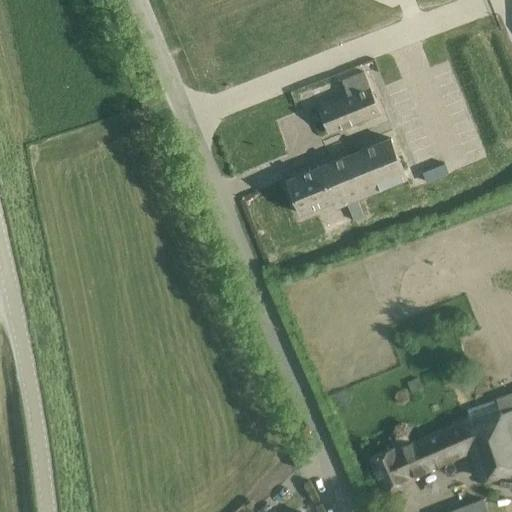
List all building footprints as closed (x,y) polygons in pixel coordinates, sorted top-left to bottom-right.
[(511,86),(492,29),(388,65),(417,147),(511,114),(511,86)] [(349,94),(318,107),(328,134),(381,113),(363,71),(342,79),(349,94)] [(344,204),(346,203),(356,199),(407,179),(391,138),(328,163),(344,204)] [(344,204),(328,163),(286,180),(299,213),(332,200),(335,207),(344,204)] [(511,468),(511,391),(466,409),(469,416),(408,442),(406,435),(391,442),(393,447),(369,458),(382,488),(472,450),(483,479),(511,468)] [(487,511),(483,498),(445,511),(487,511)]
